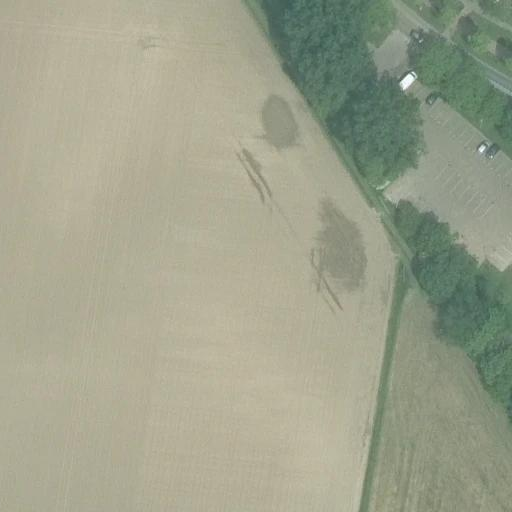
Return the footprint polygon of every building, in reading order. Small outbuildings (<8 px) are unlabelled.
[(225,93),(190,117),(200,132),(201,131),(235,108),(225,93)] [(235,108),(201,131),(210,146),(245,123),(235,108)] [(210,146),(210,147),(220,161),(255,138),(245,123),(210,146)] [(288,218),(256,240),(265,252),(266,252),(297,231),(288,218)] [(297,231),(266,252),(274,264),(305,243),(297,231)] [(305,243),(274,264),(282,276),(313,255),(305,243)] [(282,276),(281,276),(289,289),(321,268),(313,255),(282,276)] [(349,289),(323,307),(331,319),(358,302),(349,289)] [(358,302),(331,319),(340,332),(366,314),(358,302)] [(366,314),(340,332),(348,344),(374,326),(366,314)] [(374,326),(348,344),(356,357),(383,339),(374,326)] [(383,339),(356,357),(365,369),(391,351),(383,339)] [(391,351),(365,369),(373,382),(399,364),(391,351)] [(399,364),(373,382),(381,394),(408,376),(399,364)]
